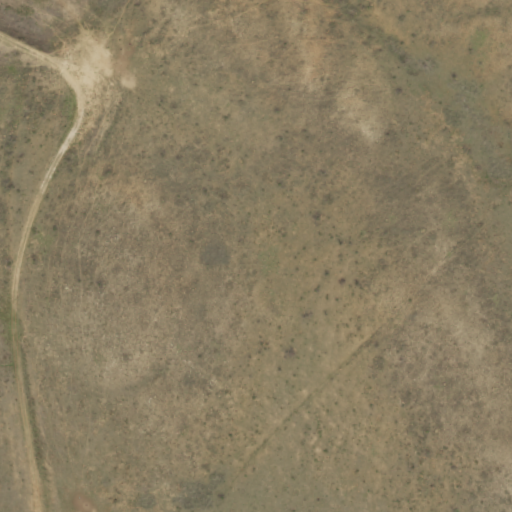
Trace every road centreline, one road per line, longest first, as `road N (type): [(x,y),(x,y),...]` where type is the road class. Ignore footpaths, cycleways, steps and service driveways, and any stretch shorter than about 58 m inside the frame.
road 1 (track): [(0,46),(28,511)]
road 2 (residential): [(219,511),(511,161)]
